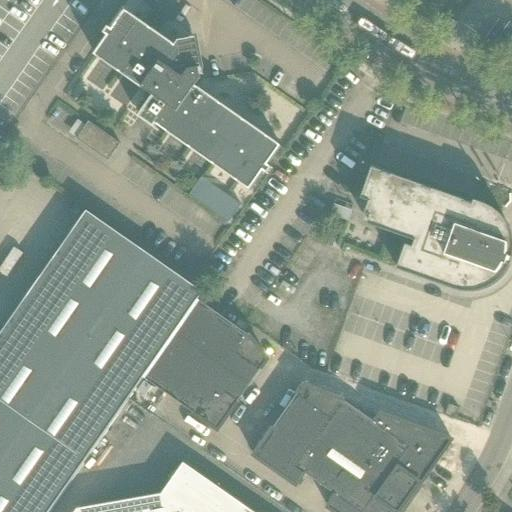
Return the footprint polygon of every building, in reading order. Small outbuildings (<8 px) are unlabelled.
[(108,38),(96,56),(154,97),(139,118),(151,126),(153,123),(251,192),(264,173),(268,176),(273,169),(268,166),(281,148),(196,88),(202,80),(201,77),(204,76),(197,39),(180,42),(176,47),(129,14),(126,13),(113,31),(109,28),(104,35),(108,38)] [(76,141),(107,163),(120,144),(88,123),(76,141)] [(363,200),(370,203),(365,218),(371,220),(369,225),(416,242),(413,249),(407,247),(399,270),(431,282),(435,283),(454,290),(458,291),(462,292),(466,293),(470,293),(473,293),(477,292),(481,291),(485,290),(488,288),(492,287),(495,285),(498,282),(501,280),(504,277),(506,274),(508,270),(510,267),(506,266),(509,259),(511,259),(511,233),(511,231),(510,227),(508,224),(506,220),(503,217),(500,214),(497,211),(494,209),(490,207),(486,205),(483,204),(479,202),(475,202),(473,206),(431,191),(373,170),(367,189),(363,200)] [(201,178),(189,196),(228,223),(240,206),(201,178)] [(334,205),(330,215),(348,222),(352,212),(334,205)] [(204,294),(87,212),(0,336),(0,511),(50,511),(144,380),(199,302),(204,294)] [(248,336),(199,302),(144,380),(218,432),(268,361),(248,336)] [(420,488),(421,486),(452,441),(381,415),(375,423),(343,401),(344,401),(304,386),(254,457),(296,487),(305,474),(336,497),(328,509),(332,511),(402,511),(401,511),(418,487),(420,488)] [(444,415),(454,418),(458,409),(448,405),(444,415)] [(75,511),(251,511),(230,497),(183,464),(162,495),(77,510),(75,511)]
